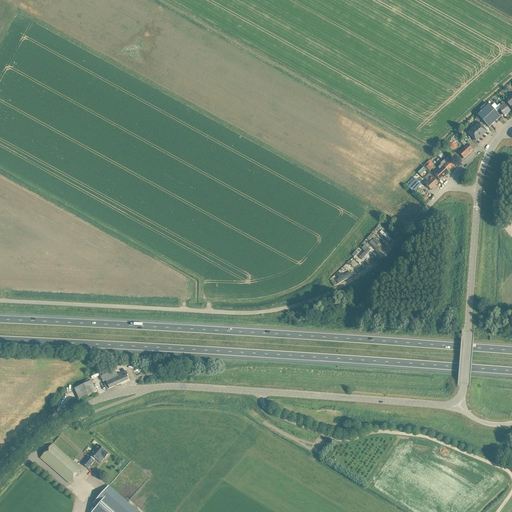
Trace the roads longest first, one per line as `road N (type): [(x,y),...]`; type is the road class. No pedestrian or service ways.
road 1 (motorway): [(0,340),(511,370)]
road 2 (motorway): [(511,350),(0,320)]
road 3 (unclassified): [(0,300),(234,313),(301,303),(374,264),(445,187)]
road 4 (tertiary): [(260,391),(173,386),(103,398),(44,428),(0,472)]
road 5 (unclassified): [(511,477),(423,436),(336,439),(271,413),(260,391)]
road 6 (tertiary): [(455,403),(478,191)]
road 7 (tertiary): [(455,403),(260,391)]
